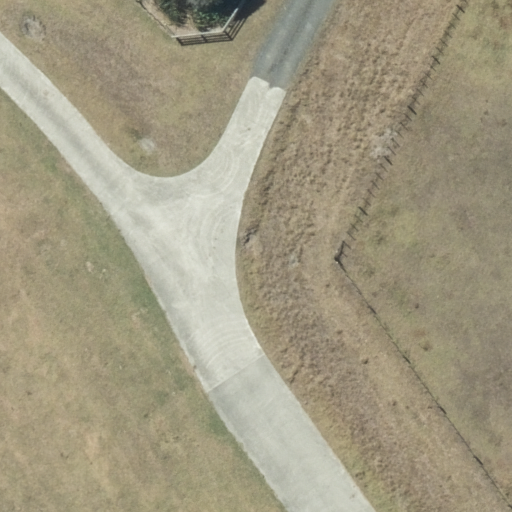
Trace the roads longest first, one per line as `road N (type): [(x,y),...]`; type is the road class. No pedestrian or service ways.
road 1 (residential): [(291,511),(147,296),(0,113)]
road 2 (unknown): [(147,296),(269,174),(362,0)]
